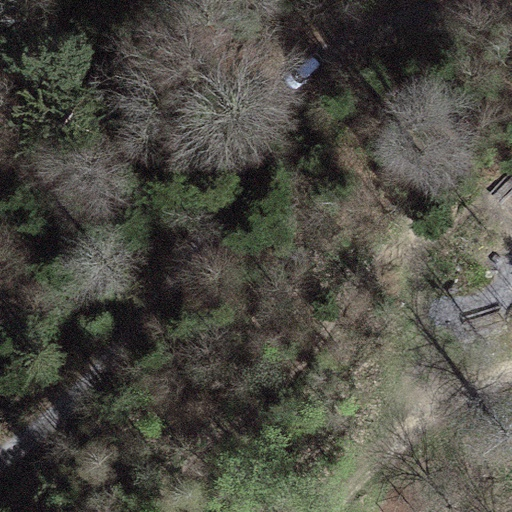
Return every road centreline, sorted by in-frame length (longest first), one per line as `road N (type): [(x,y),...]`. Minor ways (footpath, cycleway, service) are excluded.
road 1 (track): [(0,443),(75,385),(235,163),(411,13),(511,23)]
road 2 (track): [(432,399),(335,511)]
road 3 (trunk): [(0,78),(116,0)]
